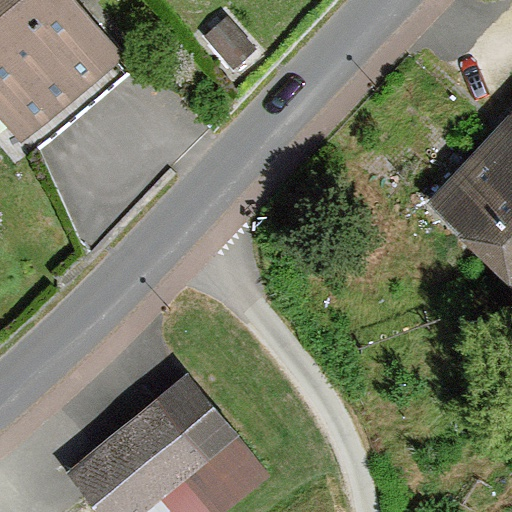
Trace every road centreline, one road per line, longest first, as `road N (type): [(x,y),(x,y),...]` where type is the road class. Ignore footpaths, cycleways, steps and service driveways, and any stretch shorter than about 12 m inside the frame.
road 1 (tertiary): [(393,0),(0,398)]
road 2 (track): [(185,219),(326,390),(370,511)]
